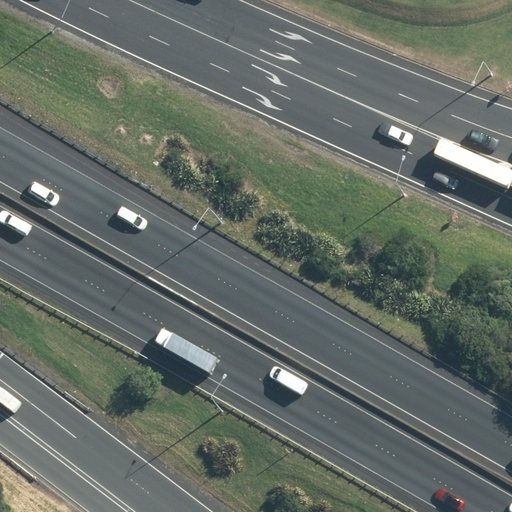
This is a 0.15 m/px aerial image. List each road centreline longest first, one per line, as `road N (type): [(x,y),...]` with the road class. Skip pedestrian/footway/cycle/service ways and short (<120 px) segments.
road 1 (motorway): [(0,153),(511,445)]
road 2 (motorway): [(484,511),(0,239)]
road 3 (motorway): [(249,56),(424,159),(511,198)]
road 4 (motorway): [(249,56),(511,145)]
road 5 (motorway): [(171,511),(0,384)]
road 6 (motorway): [(128,0),(249,56)]
